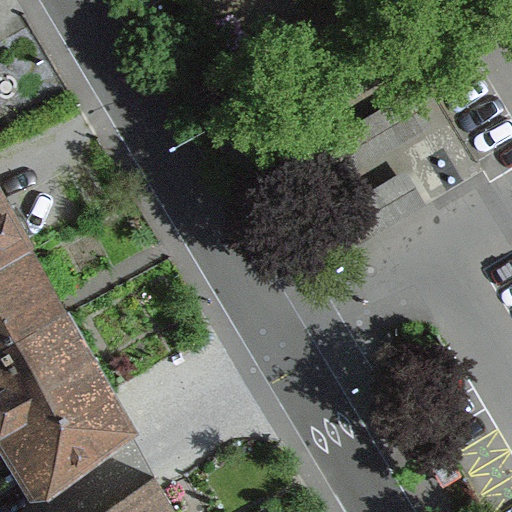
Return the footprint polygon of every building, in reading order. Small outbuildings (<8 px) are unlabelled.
[(454,167),(424,98),(321,142),(362,236),(431,207),(420,182),(454,167)] [(0,164),(0,281),(51,256),(0,164)] [(51,256),(0,281),(0,373),(91,329),(51,256)] [(91,329),(0,373),(0,417),(28,467),(41,489),(144,422),(91,329)] [(0,417),(0,492),(28,467),(0,417)] [(173,511),(156,486),(119,511),(173,511)]
